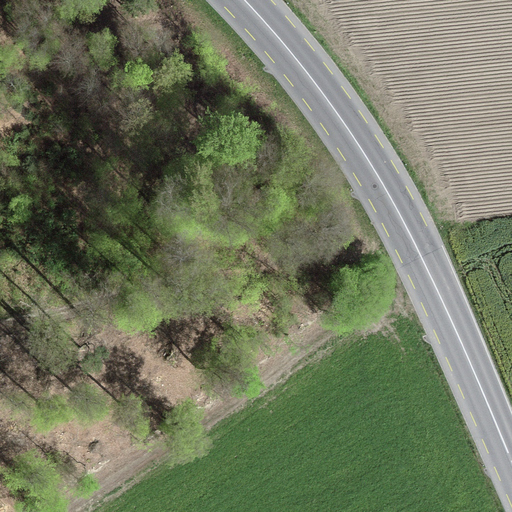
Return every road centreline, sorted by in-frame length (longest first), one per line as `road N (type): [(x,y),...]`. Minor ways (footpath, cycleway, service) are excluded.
road 1 (primary): [(246,0),(361,145),(425,262),(511,464)]
road 2 (track): [(0,326),(270,270),(425,262)]
